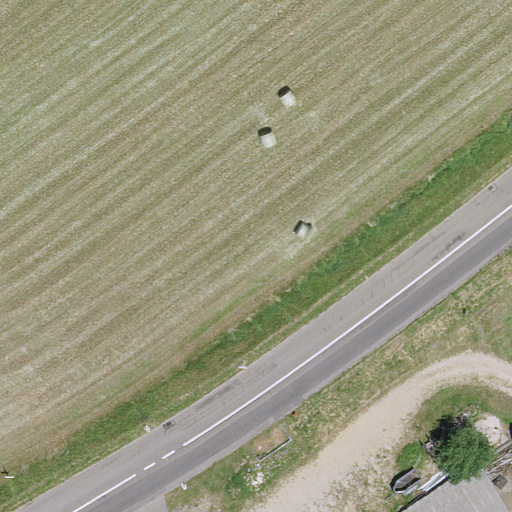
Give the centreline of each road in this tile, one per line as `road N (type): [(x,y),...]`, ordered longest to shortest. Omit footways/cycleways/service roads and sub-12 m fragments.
road 1 (tertiary): [(511,217),(418,292),(67,511)]
road 2 (track): [(511,380),(496,372),(437,385),(266,511)]
